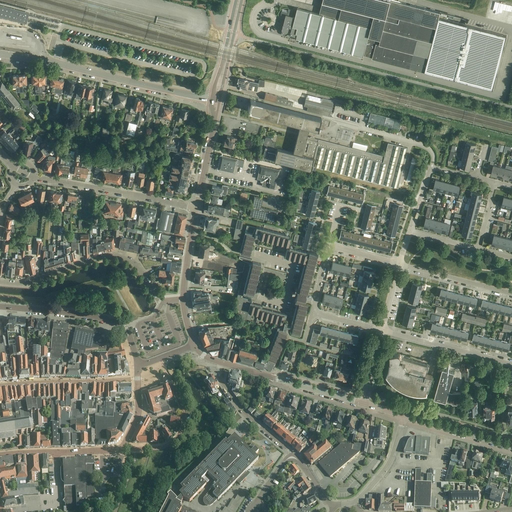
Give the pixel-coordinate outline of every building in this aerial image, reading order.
[(284,36),(285,35),(286,35),(287,35),(287,34),(288,33),(288,32),(291,33),(290,36),(353,53),(353,54),(364,56),(364,55),(372,57),(372,58),(375,59),(376,59),(425,72),(491,88),(506,34),(439,16),(440,12),(392,0),(322,0),(323,1),(324,1),(320,14),(319,13),(319,14),(297,9),(295,17),(291,16),(293,10),(289,9),(288,13),(282,11),(281,15),(286,16),(282,32),(282,33),(282,34),(283,35),(284,35),(284,36)] [(0,5),(0,16),(26,24),(29,13),(0,5)] [(51,77),(49,85),(53,86),(53,87),(52,87),(51,91),(52,91),(52,93),(54,94),(54,92),(56,87),(58,79),(51,77)] [(238,82),(237,87),(247,90),(247,88),(249,81),(246,80),(247,80),(243,79),(242,80),(238,78),(237,82),(238,82)] [(56,87),(54,92),(57,92),(57,89),(58,87),(62,88),(64,80),(58,79),(56,87)] [(259,79),(258,83),(249,81),(247,88),(256,90),(257,87),(264,87),(264,80),(259,79)] [(74,89),(75,85),(75,82),(68,80),(64,94),(72,95),(73,89),(74,89)] [(2,83),(0,84),(0,93),(0,94),(3,92),(11,102),(9,104),(13,109),(19,104),(2,83)] [(80,96),(84,97),(86,86),(80,84),(78,90),(77,90),(76,98),(79,99),(80,96)] [(94,87),(86,86),(84,97),(88,98),(87,101),(91,102),(93,94),(92,94),(94,87)] [(102,98),(111,101),(112,97),(110,97),(111,91),(104,89),(102,98)] [(114,106),(115,106),(123,108),(123,106),(124,106),(126,96),(117,93),(117,97),(116,96),(115,100),(116,100),(115,104),(114,106)] [(265,93),(264,100),(291,107),(293,103),(287,101),(288,99),(265,93)] [(133,108),(131,107),(130,110),(136,112),(137,108),(142,110),(144,102),(139,100),(140,99),(139,99),(139,98),(137,98),(136,98),(135,98),(133,108)] [(305,99),(304,106),(307,106),(306,111),(330,117),(331,112),(333,101),(322,98),(321,103),(305,99)] [(248,110),(247,111),(255,113),(297,124),(300,125),(297,136),(293,152),(274,147),(275,142),(271,142),(272,140),(271,138),(267,137),(265,138),(264,144),(265,145),(267,146),(266,148),(265,148),(262,158),(274,162),(275,160),(311,169),(312,165),(397,188),(407,148),(388,143),(384,157),(366,152),(352,148),(351,148),(336,144),(326,142),(314,139),(314,138),(310,137),(306,136),(308,126),(318,129),(321,120),(321,118),(250,99),(248,110)] [(149,116),(150,116),(153,102),(148,101),(144,112),(146,114),(147,115),(145,121),(148,121),(149,116)] [(159,104),(153,102),(150,116),(152,117),(154,112),(157,113),(159,104)] [(160,115),(160,117),(169,119),(170,117),(172,108),(163,105),(160,115)] [(177,115),(176,120),(181,122),(182,117),(187,118),(189,111),(182,109),(180,115),(177,115)] [(371,112),(368,122),(400,130),(402,121),(371,112)] [(126,114),(122,132),(120,136),(127,138),(133,137),(134,135),(137,123),(130,121),(132,115),(126,114)] [(0,134),(0,139),(2,142),(9,136),(4,131),(3,130),(0,132),(0,134),(0,135),(0,134)] [(2,142),(7,146),(13,140),(9,136),(2,142)] [(43,142),(45,140),(41,138),(42,138),(37,136),(34,141),(25,140),(25,142),(25,141),(23,150),(23,153),(30,154),(31,149),(32,149),(33,143),(37,146),(40,140),(43,142)] [(223,144),(234,147),(237,138),(233,137),(234,137),(231,137),(227,136),(226,140),(225,140),(224,140),(223,141),(222,143),(223,144)] [(176,146),(169,144),(169,140),(166,139),(165,146),(164,150),(188,155),(189,151),(194,152),(195,147),(196,147),(197,144),(196,143),(191,142),(191,140),(187,139),(187,141),(182,140),(181,141),(180,144),(181,145),(180,150),(175,149),(176,146)] [(18,145),(13,140),(7,146),(11,151),(14,148),(15,149),(18,146),(17,145),(18,145)] [(353,142),(352,148),(366,152),(367,146),(353,142)] [(466,142),(464,149),(474,151),(476,145),(466,142)] [(40,151),(35,157),(39,161),(45,155),(43,153),(46,150),(43,148),(41,151),(40,151)] [(464,149),(463,155),(472,157),(474,151),(464,149)] [(179,160),(178,164),(191,167),(193,160),(193,159),(192,157),(192,158),(179,155),(179,154),(176,153),(175,157),(179,158),(179,157),(182,158),(181,160),(179,160)] [(220,157),(218,167),(217,168),(218,171),(220,170),(234,173),(236,166),(242,168),(244,161),(238,159),(222,155),(222,154),(219,156),(220,157)] [(463,155),(461,161),(471,163),(472,157),(463,155)] [(55,159),(55,158),(52,157),(51,161),(47,160),(48,158),(47,158),(44,161),(43,164),(42,165),(42,166),(42,167),(42,168),(43,169),(44,169),(44,170),(50,171),(51,163),(54,163),(55,159)] [(412,157),(408,171),(406,181),(411,182),(414,173),(417,159),(412,157)] [(55,172),(61,173),(64,159),(61,158),(60,164),(56,163),(55,172)] [(469,169),(471,163),(461,161),(460,167),(469,169)] [(85,168),(82,167),(80,175),(86,176),(87,168),(88,168),(89,164),(86,164),(85,168)] [(173,171),(172,173),(189,176),(190,171),(191,170),(192,168),(191,167),(178,164),(177,167),(172,166),(171,170),(173,171)] [(259,170),(257,179),(260,180),(261,182),(262,182),(261,186),(275,189),(279,170),(260,165),(259,170)] [(505,169),(503,178),(509,180),(511,170),(511,167),(506,165),(505,169)] [(493,166),(490,175),(497,176),(499,167),(493,166)] [(107,181),(110,167),(107,167),(106,172),(102,171),(103,169),(95,168),(94,173),(100,174),(99,176),(101,176),(100,180),(107,181)] [(499,167),(497,176),(503,178),(505,169),(499,167)] [(107,181),(114,182),(116,168),(113,168),(112,173),(109,172),(107,181)] [(130,169),(125,169),(124,175),(126,175),(125,184),(131,185),(133,176),(134,170),(130,169)] [(169,177),(169,181),(187,185),(188,184),(189,182),(188,181),(189,176),(172,173),(172,174),(170,173),(169,177)] [(136,176),(135,181),(137,181),(136,184),(143,186),(144,178),(136,176)] [(432,182),(430,189),(437,190),(439,191),(442,182),(439,181),(436,180),(435,182),(432,182)] [(169,181),(167,187),(166,187),(166,191),(172,193),(173,189),(184,192),(185,193),(186,191),(186,190),(187,185),(169,181)] [(442,182),(439,191),(444,192),(446,193),(448,183),(446,183),(442,182)] [(448,183),(446,193),(451,194),(452,194),(454,185),(453,184),(448,183)] [(211,192),(224,195),(226,195),(227,190),(236,192),(237,188),(228,186),(223,185),(222,188),(214,186),(212,186),(211,192)] [(454,185),(452,194),(458,196),(460,186),(454,185)] [(326,195),(334,197),(336,188),(329,186),(326,195)] [(334,197),(341,198),(343,190),(336,188),(334,197)] [(309,193),(309,195),(318,198),(319,191),(312,189),(311,193),(309,193)] [(347,191),(343,190),(341,198),(348,200),(350,191),(350,189),(348,189),(347,191)] [(53,207),(56,193),(50,191),(49,195),(48,195),(47,200),(52,200),(50,206),(53,207)] [(355,202),(357,193),(350,191),(348,200),(355,202)] [(30,192),(24,195),(30,207),(32,206),(30,202),(33,200),(31,196),(32,196),(31,192),(30,193),(30,192)] [(241,192),(239,199),(246,201),(248,194),(241,192)] [(472,196),(471,198),(480,200),(481,198),(482,194),(479,194),(474,192),(473,192),(472,196)] [(62,194),(56,193),(53,207),(56,207),(57,202),(61,202),(62,194)] [(210,193),(209,197),(210,197),(209,201),(217,203),(221,204),(222,199),(218,198),(219,195),(212,193),(212,194),(210,193)] [(364,195),(357,193),(355,202),(362,204),(364,195)] [(19,198),(18,199),(20,202),(22,206),(26,204),(28,208),(30,207),(24,195),(19,198)] [(309,198),(308,202),(316,204),(318,198),(309,195),(308,198),(309,198)] [(248,207),(247,212),(250,212),(250,215),(276,221),(278,212),(260,207),(262,198),(254,196),(252,208),(248,207)] [(501,207),(507,208),(510,199),(503,197),(501,207)] [(470,202),(469,204),(479,207),(479,205),(480,200),(471,198),(470,202)] [(120,219),(122,220),(123,216),(122,216),(123,211),(122,211),(123,208),(120,207),(121,204),(105,201),(103,213),(118,215),(117,219),(120,219)] [(306,205),(306,208),(315,210),(316,204),(308,202),(307,205),(306,205)] [(12,203),(8,209),(15,214),(17,211),(20,213),(22,210),(12,203)] [(394,203),(392,211),(401,213),(402,205),(394,203)] [(229,211),(229,209),(229,208),(227,208),(208,204),(207,210),(209,210),(209,212),(228,216),(229,211)] [(367,204),(365,212),(373,214),(375,209),(380,210),(380,207),(367,204)] [(468,209),(468,210),(477,213),(478,211),(479,207),(469,204),(468,209)] [(426,217),(426,218),(423,227),(429,229),(432,219),(428,219),(431,208),(427,207),(425,217),(426,217)] [(147,220),(149,209),(143,208),(141,219),(147,220)] [(306,208),(305,210),(306,211),(305,214),(313,216),(315,210),(306,208)] [(147,220),(147,221),(152,221),(154,222),(154,217),(156,210),(149,209),(147,220)] [(160,218),(158,225),(158,229),(182,234),(186,215),(162,210),(160,218)] [(467,215),(466,216),(476,219),(476,218),(477,213),(468,210),(467,215)] [(392,211),(390,219),(399,221),(401,213),(392,211)] [(365,212),(363,220),(371,222),(373,214),(365,212)] [(203,228),(212,230),(214,230),(215,225),(215,224),(218,225),(219,220),(217,219),(211,218),(206,216),(205,222),(204,222),(203,228)] [(465,222),(474,225),(474,224),(476,219),(466,216),(465,222)] [(14,220),(13,220),(12,219),(6,218),(4,227),(10,228),(10,229),(12,229),(12,230),(11,231),(14,232),(14,228),(13,228),(13,226),(11,225),(11,224),(13,224),(14,220)] [(243,220),(241,220),(237,219),(233,239),(239,240),(243,220)] [(390,219),(388,227),(397,229),(399,221),(390,219)] [(429,229),(435,231),(438,221),(432,219),(429,229)] [(363,220),(361,228),(369,231),(371,222),(363,220)] [(307,224),(306,227),(315,230),(316,223),(309,221),(308,225),(307,224)] [(435,231),(441,232),(444,223),(438,221),(435,231)] [(463,228),(463,229),(472,231),(473,230),(474,225),(465,222),(463,228)] [(450,224),(444,223),(441,232),(448,234),(450,224)] [(92,234),(92,232),(93,232),(93,233),(96,233),(96,232),(97,232),(97,229),(99,226),(95,226),(95,225),(91,225),(91,228),(90,228),(90,234),(92,234)] [(256,228),(247,225),(240,252),(241,252),(241,254),(249,256),(250,253),(251,254),(252,251),(250,251),(252,244),(253,244),(254,241),(253,241),(254,236),(254,234),(256,235),(256,236),(258,237),(263,238),(263,240),(265,240),(266,239),(273,241),(272,242),(273,242),(275,243),(276,242),(283,244),(282,245),(283,245),(285,246),(285,244),(288,245),(290,237),(288,236),(289,235),(256,226),(256,228)] [(303,229),(306,230),(305,234),(313,236),(315,230),(306,227),(304,227),(303,229)] [(397,229),(388,227),(386,234),(386,235),(395,237),(395,234),(397,229)] [(13,234),(14,232),(11,231),(12,230),(10,230),(4,229),(3,238),(9,239),(10,233),(13,234)] [(463,229),(462,235),(471,237),(472,231),(463,229)] [(339,240),(346,241),(349,232),(341,231),(339,240)] [(354,232),(354,234),(349,232),(346,241),(354,243),(356,234),(355,234),(356,232),(354,232)] [(80,243),(78,243),(78,245),(89,245),(88,234),(80,235),(80,236),(78,236),(78,240),(80,240),(80,243)] [(171,241),(184,243),(185,237),(175,236),(175,239),(170,238),(170,236),(162,234),(161,239),(165,240),(171,241)] [(304,237),(303,240),(311,242),(313,236),(305,234),(304,237)] [(354,243),(361,245),(363,236),(356,234),(354,243)] [(491,245),(497,246),(500,237),(494,235),(491,245)] [(361,245),(368,247),(370,238),(363,236),(361,245)] [(497,246),(503,248),(506,238),(500,237),(497,246)] [(104,239),(104,240),(106,251),(115,249),(113,238),(104,239)] [(368,247),(375,249),(377,240),(370,238),(368,247)] [(503,248),(509,249),(511,240),(506,238),(503,248)] [(35,251),(41,251),(43,241),(35,240),(34,248),(35,248),(35,251)] [(310,248),(311,242),(303,240),(302,242),(303,242),(302,246),(310,248)] [(375,249),(382,250),(385,242),(377,240),(375,249)] [(76,260),(75,251),(74,249),(78,249),(78,242),(74,242),(74,247),(71,247),(71,252),(69,252),(71,261),(76,260)] [(392,243),(385,242),(382,250),(390,252),(392,243)] [(200,243),(199,250),(208,251),(208,248),(213,248),(213,246),(212,245),(209,245),(207,244),(203,244),(202,244),(200,243)] [(89,255),(89,245),(78,245),(78,249),(79,255),(84,254),(84,257),(89,255)] [(63,247),(63,257),(64,256),(65,258),(66,263),(71,261),(69,252),(71,252),(71,247),(70,247),(70,246),(63,247)] [(150,248),(140,246),(139,254),(149,255),(149,254),(150,248)] [(154,249),(150,248),(149,254),(157,256),(157,257),(161,257),(162,252),(158,251),(158,248),(155,248),(154,249)] [(296,294),(305,296),(306,294),(307,291),(309,292),(309,289),(308,289),(310,281),(311,282),(312,279),(310,279),(312,272),(314,272),(314,269),(313,269),(314,264),(315,265),(318,254),(307,252),(307,253),(287,248),(285,256),(288,257),(287,258),(290,259),(290,257),(298,259),(297,261),(300,261),(300,260),(305,261),(304,262),(306,263),(299,290),(297,290),(298,288),(295,287),(295,290),(291,289),(291,291),(294,292),(294,293),(296,294)] [(213,252),(208,251),(199,250),(198,257),(208,259),(208,255),(212,255),(213,252)] [(6,264),(5,273),(14,274),(16,258),(17,258),(17,254),(15,254),(15,258),(12,258),(12,260),(8,260),(8,265),(6,264)] [(30,275),(36,273),(34,268),(36,266),(34,257),(29,258),(29,257),(25,258),(28,273),(29,272),(30,275)] [(171,261),(170,271),(170,272),(174,272),(180,273),(181,263),(171,261)] [(261,263),(252,261),(245,291),(239,290),(233,314),(242,316),(241,320),(246,321),(248,312),(250,313),(250,314),(252,315),(253,314),(258,315),(257,317),(260,318),(259,319),(262,320),(262,318),(270,320),(269,322),(272,322),(272,321),(276,322),(275,327),(272,326),(271,330),(274,331),(275,328),(285,331),(287,322),(286,322),(287,319),(285,318),(287,314),(279,312),(279,314),(259,309),(260,306),(250,304),(252,297),(250,297),(250,295),(252,295),(252,294),(254,289),(255,289),(256,286),(255,286),(257,279),(258,279),(258,277),(257,276),(259,269),(260,269),(261,267),(260,266),(261,263)] [(330,271),(336,273),(339,264),(332,262),(330,271)] [(336,273),(342,275),(345,265),(339,264),(336,273)] [(351,267),(345,265),(342,275),(348,276),(351,267)] [(365,270),(364,274),(373,277),(374,273),(371,272),(372,269),(363,266),(362,270),(365,270)] [(156,271),(156,273),(155,277),(159,277),(158,282),(172,284),(174,272),(170,272),(170,271),(159,270),(156,271)] [(364,274),(362,281),(371,284),(373,277),(364,274)] [(369,291),(371,284),(362,281),(360,289),(369,291)] [(423,283),(422,285),(413,283),(411,289),(421,291),(422,285),(424,286),(425,284),(423,283)] [(411,289),(410,295),(419,298),(421,291),(411,289)] [(448,299),(451,300),(453,293),(447,291),(445,300),(447,300),(448,299)] [(217,296),(212,297),(212,293),(208,294),(208,293),(202,294),(201,292),(193,293),(194,296),(193,296),(194,300),(192,302),(193,305),(195,306),(196,311),(211,308),(210,299),(218,298),(217,296)] [(359,293),(357,299),(366,301),(368,295),(359,293)] [(322,303),(328,305),(330,295),(324,294),(322,303)] [(460,302),(463,303),(465,296),(459,294),(457,303),(459,303),(460,302)] [(328,305),(334,306),(336,297),(330,295),(328,305)] [(418,304),(419,298),(410,295),(408,301),(418,304)] [(343,299),(336,297),(334,306),(340,308),(343,299)] [(477,299),(471,298),(469,306),(471,306),(472,305),(475,306),(477,299)] [(304,301),(295,299),(294,301),(298,302),(291,332),(299,334),(300,332),(301,332),(301,329),(300,329),(302,322),(303,322),(304,319),(303,319),(305,312),(306,312),(307,310),(305,309),(307,304),(303,303),(304,301)] [(357,299),(356,305),(365,307),(366,301),(357,299)] [(489,310),(493,311),(494,304),(488,302),(486,310),(489,311),(489,310)] [(363,314),(365,307),(356,305),(354,311),(363,314)] [(417,308),(407,305),(406,311),(415,314),(417,308)] [(501,313),(505,314),(507,307),(500,305),(498,313),(501,314),(501,313)] [(406,311),(404,318),(413,320),(415,314),(406,311)] [(21,340),(21,328),(25,328),(26,320),(17,319),(17,320),(16,319),(12,319),(11,319),(8,318),(7,318),(6,327),(7,336),(8,338),(8,340),(15,340),(21,340)] [(407,325),(412,326),(413,320),(404,318),(403,324),(404,324),(403,326),(407,327),(407,325)] [(38,337),(41,338),(42,330),(42,321),(35,321),(35,327),(34,327),(34,332),(38,332),(38,337)] [(49,322),(42,321),(42,330),(41,338),(44,338),(44,333),(49,333),(49,328),(49,327),(49,322)] [(68,333),(68,332),(68,328),(69,326),(53,324),(51,349),(50,359),(49,378),(61,377),(62,370),(63,368),(68,333)] [(430,331),(437,333),(439,325),(436,324),(435,325),(432,324),(430,331)] [(199,333),(201,338),(204,345),(207,349),(208,348),(219,346),(220,338),(227,339),(225,335),(226,335),(223,326),(209,327),(209,328),(202,331),(202,332),(199,333)] [(323,335),(325,336),(328,328),(321,326),(319,334),(323,335)] [(66,377),(80,378),(86,378),(88,357),(82,357),(82,355),(85,355),(92,353),(92,352),(98,351),(105,352),(108,341),(101,339),(101,338),(98,338),(98,336),(94,335),(95,334),(76,330),(76,329),(75,329),(68,328),(68,332),(68,333),(63,368),(62,370),(61,377),(66,377)] [(328,336),(332,337),(334,330),(328,328),(325,336),(328,337),(328,336)] [(286,333),(277,330),(266,358),(267,359),(271,360),(275,362),(276,359),(277,360),(278,357),(277,357),(280,350),(281,350),(282,348),(281,347),(283,341),(284,341),(285,339),(284,338),(286,333)] [(340,339),(344,340),(346,333),(340,331),(337,339),(340,340),(340,339)] [(358,336),(352,334),(349,343),(352,343),(352,342),(356,343),(358,336)] [(472,342),(478,343),(480,335),(477,334),(477,335),(474,335),(472,342)] [(224,356),(228,358),(234,339),(230,337),(227,346),(226,346),(224,356)] [(484,345),(490,346),(492,338),(489,337),(489,339),(486,338),(484,345)] [(8,338),(4,338),(2,338),(3,345),(4,350),(5,357),(5,359),(7,381),(13,380),(10,356),(8,340),(8,338)] [(218,354),(218,356),(224,356),(226,346),(228,340),(220,338),(219,346),(218,354)] [(241,341),(234,339),(228,358),(236,360),(238,351),(239,348),(240,346),(241,342),(241,341)] [(21,340),(15,340),(17,354),(23,354),(24,354),(23,347),(22,340),(21,340)] [(496,348),(502,349),(504,341),(501,341),(498,341),(496,348)] [(506,342),(504,341),(502,349),(508,351),(510,344),(506,343),(506,342)] [(236,360),(244,362),(247,350),(246,350),(246,347),(244,347),(245,343),(241,342),(240,346),(239,348),(238,351),(236,360)] [(37,360),(40,360),(40,349),(37,349),(38,344),(34,344),(33,348),(33,351),(33,352),(29,352),(29,353),(32,353),(32,360),(30,361),(30,363),(30,368),(33,369),(34,379),(39,378),(37,360)] [(207,349),(212,355),(218,354),(219,346),(208,348),(207,349)] [(27,347),(25,347),(24,347),(25,358),(28,358),(29,379),(34,379),(33,369),(30,368),(30,363),(30,361),(30,358),(28,358),(27,353),(29,353),(29,352),(33,352),(33,351),(27,352),(27,347)] [(107,354),(107,355),(107,359),(110,358),(113,358),(115,376),(120,376),(120,366),(121,366),(121,364),(120,364),(120,362),(126,362),(123,351),(120,352),(119,347),(110,348),(107,353),(107,354)] [(278,367),(283,369),(283,368),(287,369),(289,360),(292,361),(293,360),(294,360),(294,358),(294,357),(296,350),(290,348),(289,353),(288,352),(287,355),(288,355),(288,357),(284,356),(283,360),(281,359),(278,367)] [(257,353),(247,350),(244,362),(253,365),(255,359),(260,360),(261,357),(262,356),(259,355),(260,354),(257,353)] [(390,369),(389,373),(388,373),(388,374),(388,375),(388,376),(389,377),(390,377),(392,379),(394,382),(396,384),(395,385),(398,387),(401,389),(403,390),(407,391),(410,392),(413,393),(416,394),(420,394),(423,394),(426,394),(428,390),(429,390),(433,376),(426,374),(429,365),(401,357),(402,356),(399,354),(390,356),(390,358),(392,358),(392,362),(391,366),(390,369)] [(107,355),(97,355),(97,359),(97,378),(108,377),(109,377),(107,364),(107,359),(107,355)] [(305,363),(308,364),(314,365),(317,357),(310,355),(309,358),(307,357),(305,363)] [(263,357),(261,357),(260,360),(255,359),(253,365),(261,367),(263,357)] [(326,361),(322,374),(329,376),(332,366),(328,365),(329,362),(326,361)] [(129,375),(126,362),(120,362),(120,364),(121,364),(121,366),(120,366),(120,376),(129,375)] [(334,378),(340,379),(343,368),(341,367),(340,372),(336,371),(334,378)] [(460,393),(456,393),(452,393),(449,392),(454,373),(442,369),(433,400),(446,403),(446,402),(452,403),(452,405),(460,405),(460,393)] [(491,373),(491,379),(499,379),(499,370),(494,370),(494,373),(491,373)] [(232,392),(236,397),(239,401),(242,398),(240,396),(240,395),(238,392),(239,387),(241,388),(243,383),(240,382),(242,376),(232,373),(232,374),(231,374),(229,381),(230,381),(229,384),(232,385),(232,387),(231,391),(232,392)] [(205,381),(205,383),(205,384),(208,385),(211,391),(210,392),(211,395),(213,394),(216,392),(215,389),(219,387),(216,382),(213,378),(212,378),(209,379),(209,380),(209,381),(207,381),(205,381)] [(156,416),(164,414),(176,410),(178,409),(178,407),(177,404),(169,407),(167,401),(172,400),(168,388),(169,386),(168,385),(166,384),(165,385),(160,387),(143,393),(149,411),(154,414),(156,413),(156,416)] [(115,400),(115,396),(115,388),(115,385),(106,386),(105,400),(105,403),(104,403),(105,415),(105,417),(105,418),(114,419),(114,414),(115,403),(114,403),(115,402),(115,400)] [(41,411),(40,387),(36,387),(36,403),(37,411),(33,411),(33,414),(34,414),(34,423),(35,427),(42,427),(41,411)] [(41,400),(47,400),(50,400),(49,387),(40,387),(41,411),(45,411),(45,402),(41,402),(41,400)] [(51,448),(54,448),(54,436),(56,436),(60,436),(60,426),(61,424),(60,420),(60,403),(59,387),(49,387),(50,400),(50,402),(50,403),(50,412),(50,414),(51,422),(50,422),(51,441),(51,448)] [(119,399),(115,400),(115,402),(125,402),(124,401),(124,399),(123,399),(123,396),(123,387),(117,387),(117,388),(115,388),(115,396),(116,396),(118,396),(119,396),(119,399)] [(131,387),(123,387),(123,396),(123,399),(124,399),(124,401),(125,402),(129,401),(131,399),(131,387)] [(23,388),(16,389),(18,402),(18,405),(19,410),(19,413),(21,421),(28,420),(27,411),(25,402),(23,388)] [(30,388),(23,388),(25,402),(27,411),(28,420),(29,420),(33,422),(32,409),(30,388)] [(1,390),(0,389),(0,413),(0,416),(1,416),(1,420),(9,418),(8,412),(6,412),(4,403),(1,390)] [(9,418),(12,418),(11,409),(10,403),(7,389),(1,390),(4,403),(6,412),(8,412),(9,418)] [(12,389),(7,389),(10,403),(11,409),(12,418),(15,417),(16,417),(12,389)] [(16,411),(19,410),(18,405),(18,402),(16,389),(12,389),(16,417),(15,417),(16,422),(21,421),(19,413),(17,414),(16,411)] [(276,391),(269,389),(267,395),(268,396),(267,398),(270,399),(269,403),(272,404),(273,400),(275,396),(274,395),(276,391)] [(275,402),(274,405),(279,407),(280,402),(283,403),(285,395),(279,393),(276,402),(275,402)] [(283,411),(284,413),(284,415),(286,416),(287,414),(291,415),(291,413),(295,413),(296,410),(299,400),(291,398),(288,408),(285,407),(283,411)] [(70,405),(70,421),(76,421),(76,426),(85,426),(85,420),(88,420),(88,415),(88,412),(81,411),(76,411),(77,402),(70,402),(70,405)] [(125,402),(115,402),(114,403),(115,403),(114,414),(121,414),(126,415),(132,415),(132,412),(132,403),(126,404),(125,402)] [(299,408),(297,413),(303,415),(303,414),(308,415),(310,410),(309,410),(311,404),(303,402),(301,409),(299,408)] [(470,404),(470,406),(468,406),(468,412),(470,412),(470,414),(471,414),(472,415),(474,415),(474,414),(475,414),(475,413),(477,413),(477,402),(474,402),(470,402),(470,404)] [(493,407),(493,406),(491,406),(491,405),(486,404),(486,405),(484,405),(484,406),(483,406),(483,412),(484,412),(483,415),(483,416),(484,417),(485,417),(489,417),(489,418),(490,419),(493,419),(493,418),(493,417),(494,417),(494,416),(494,414),(494,411),(495,410),(495,408),(494,407),(493,407)] [(310,411),(308,418),(312,419),(314,414),(319,415),(321,408),(315,406),(313,412),(310,411)] [(233,418),(236,411),(233,407),(230,414),(229,416),(226,421),(230,423),(233,418)] [(321,420),(326,421),(325,425),(327,425),(325,431),(329,432),(330,426),(329,426),(331,419),(333,412),(325,409),(324,415),(323,414),(321,420)] [(253,416),(259,421),(263,416),(258,412),(253,416)] [(345,416),(336,413),(333,423),(338,424),(337,428),(340,429),(342,423),(345,416)] [(95,446),(108,446),(106,432),(114,431),(116,432),(123,435),(132,416),(132,415),(126,415),(121,414),(114,414),(114,419),(105,418),(105,417),(100,416),(96,415),(96,423),(95,429),(96,429),(96,430),(95,446)] [(263,423),(267,426),(276,416),(274,414),(271,418),(268,416),(263,423)] [(278,417),(276,416),(267,426),(272,430),(277,423),(274,422),(278,417)] [(145,417),(139,428),(146,431),(151,421),(145,417)] [(170,417),(164,419),(165,420),(170,421),(170,425),(179,426),(180,419),(173,418),(173,417),(170,417)] [(357,420),(349,418),(346,428),(350,429),(349,432),(352,433),(355,426),(356,423),(357,420)] [(16,447),(21,447),(21,437),(16,438),(15,435),(30,433),(33,429),(32,425),(29,422),(14,425),(13,420),(0,421),(0,442),(16,440),(16,447)] [(159,436),(159,429),(159,427),(159,421),(156,421),(156,427),(155,427),(155,430),(153,430),(153,434),(149,434),(149,437),(150,437),(150,443),(157,443),(157,439),(157,436),(159,436)] [(274,431),(278,435),(289,423),(288,423),(289,422),(287,421),(281,427),(279,425),(274,431)] [(290,423),(289,422),(288,423),(289,423),(278,435),(282,439),(288,433),(285,430),(290,424),(290,423)] [(361,422),(359,431),(360,431),(359,432),(367,435),(368,431),(367,430),(369,424),(361,422)] [(70,447),(75,447),(76,447),(80,447),(80,434),(76,434),(76,426),(70,426),(70,432),(70,440),(70,447)] [(80,447),(87,447),(88,433),(87,433),(87,432),(85,432),(85,426),(76,426),(76,434),(80,434),(80,447)] [(162,427),(164,431),(161,433),(166,440),(171,437),(167,429),(166,429),(164,426),(162,427)] [(139,428),(131,442),(133,443),(139,443),(146,443),(146,437),(146,431),(139,428)] [(377,442),(374,442),(373,446),(376,446),(376,447),(382,447),(383,441),(385,441),(387,429),(375,428),(374,440),(377,441),(377,442)] [(282,439),(286,442),(295,432),(293,430),(289,434),(288,433),(282,439)] [(108,446),(116,444),(123,435),(116,432),(114,431),(106,432),(108,446)] [(62,448),(70,447),(70,440),(70,432),(61,432),(62,448)] [(297,433),(295,432),(286,442),(290,446),(295,439),(297,437),(295,435),(297,433)] [(40,434),(35,434),(30,434),(30,436),(30,448),(40,448),(40,436),(40,434)] [(177,511),(179,509),(181,505),(180,504),(183,499),(189,502),(206,485),(201,480),(207,474),(217,483),(209,492),(210,493),(205,498),(204,500),(204,503),(205,505),(207,506),(210,506),(212,505),(217,500),(218,501),(236,482),(239,484),(246,477),(243,474),(258,459),(255,456),(258,452),(254,449),(255,448),(254,447),(254,446),(252,444),(247,448),(234,435),(230,439),(228,437),(180,488),(183,490),(180,494),(181,496),(175,502),(168,498),(160,511),(177,511)] [(317,438),(313,435),(307,441),(311,444),(317,438)] [(292,447),(296,450),(305,440),(304,439),(303,438),(300,442),(298,441),(292,447)] [(408,443),(404,452),(404,453),(429,455),(430,447),(429,447),(430,440),(421,439),(416,438),(416,439),(415,439),(413,439),(412,439),(411,439),(410,440),(409,441),(408,442),(408,443)] [(307,442),(304,439),(305,440),(296,450),(299,454),(305,447),(303,446),(307,442)] [(304,456),(311,465),(313,463),(315,465),(317,465),(318,463),(320,465),(324,470),(330,478),(350,461),(360,453),(352,451),(353,446),(341,444),(338,447),(333,451),(326,443),(323,445),(319,440),(313,445),(315,447),(304,456)] [(367,454),(369,445),(369,443),(364,442),(363,445),(354,443),(352,451),(361,453),(367,454)] [(451,462),(456,463),(459,464),(458,465),(463,467),(464,463),(467,453),(466,453),(467,452),(455,449),(455,451),(456,452),(454,459),(452,458),(451,462)] [(472,461),(474,462),(472,469),(476,470),(478,463),(480,463),(482,455),(474,453),(472,461)] [(35,482),(34,476),(34,474),(40,474),(39,456),(27,457),(28,474),(29,482),(35,482)] [(48,456),(41,457),(42,482),(44,482),(44,488),(49,488),(49,476),(48,476),(47,464),(48,464),(48,456)] [(14,469),(15,479),(16,479),(22,479),(22,481),(27,481),(25,457),(14,457),(15,469),(14,469)] [(0,470),(5,470),(5,467),(7,467),(7,468),(13,467),(12,458),(0,459),(0,470)] [(64,483),(64,511),(76,511),(87,511),(87,497),(95,497),(93,458),(63,460),(63,466),(64,483)] [(499,467),(504,468),(506,469),(505,475),(510,476),(511,472),(511,469),(511,463),(511,464),(509,463),(509,462),(509,461),(506,461),(505,460),(502,459),(499,467)] [(453,472),(455,467),(449,465),(447,475),(451,477),(452,472),(453,472)] [(290,480),(293,477),(299,472),(294,466),(288,470),(291,474),(291,475),(288,478),(285,480),(287,482),(290,480)] [(0,483),(15,479),(14,469),(5,470),(0,470),(0,483)] [(414,508),(435,509),(436,499),(431,499),(431,484),(432,475),(427,474),(427,483),(420,483),(421,470),(416,470),(415,483),(414,508)] [(15,479),(0,483),(0,488),(6,487),(17,485),(16,479),(15,479)] [(296,484),(300,490),(308,484),(304,479),(300,482),(296,484)] [(295,486),(292,483),(287,488),(290,491),(295,486)] [(303,495),(311,489),(308,484),(300,490),(294,494),(297,498),(300,496),(299,494),(301,493),(303,495)] [(490,500),(495,501),(498,492),(496,491),(496,488),(491,487),(489,492),(492,493),(490,500)] [(7,493),(1,494),(2,499),(8,498),(24,496),(38,495),(38,488),(31,489),(23,489),(17,490),(16,490),(17,492),(7,493)] [(501,493),(498,492),(495,501),(501,503),(502,496),(505,497),(507,492),(502,490),(501,493)] [(220,511),(218,511),(235,511),(246,494),(242,492),(239,497),(237,495),(234,500),(232,499),(227,508),(225,507),(222,511),(220,511)] [(317,502),(313,495),(301,502),(303,505),(307,502),(309,506),(317,502)] [(365,506),(369,506),(369,510),(374,511),(375,502),(372,501),(372,495),(369,495),(369,500),(365,500),(365,506)] [(16,506),(14,498),(14,497),(2,500),(4,508),(16,506)]
